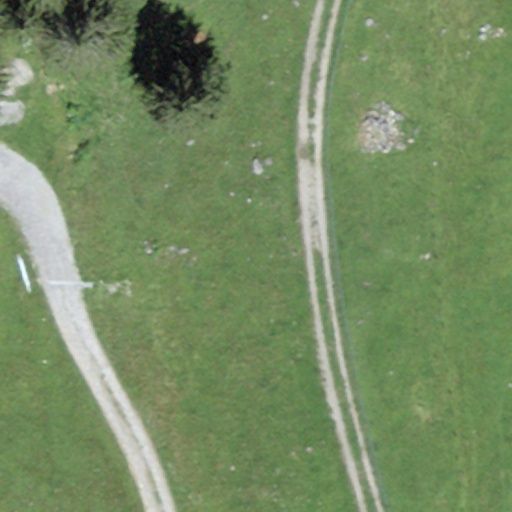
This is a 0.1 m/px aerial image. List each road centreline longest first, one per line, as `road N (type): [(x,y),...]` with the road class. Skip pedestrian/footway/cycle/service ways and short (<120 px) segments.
road 1 (track): [(377,511),(349,415),(315,188),(315,93),(331,0)]
road 2 (track): [(164,511),(81,326),(44,210),(0,177)]
